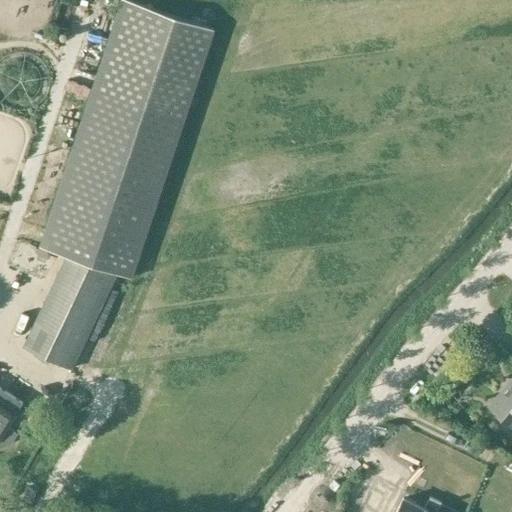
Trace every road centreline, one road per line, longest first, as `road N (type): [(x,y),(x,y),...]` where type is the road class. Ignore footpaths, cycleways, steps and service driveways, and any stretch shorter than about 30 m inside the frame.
road 1 (track): [(244,0),(148,281),(16,511)]
road 2 (tertiary): [(296,511),(358,420),(511,243)]
